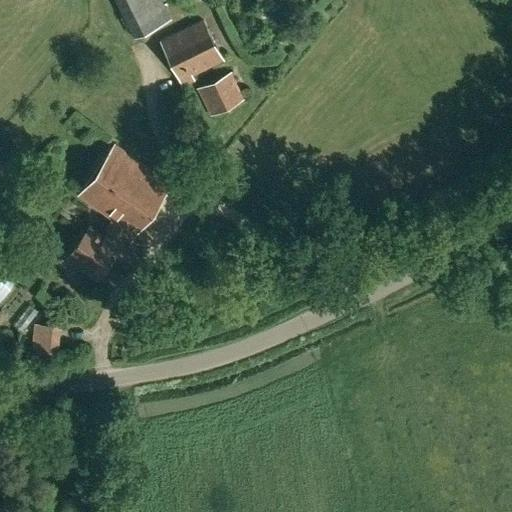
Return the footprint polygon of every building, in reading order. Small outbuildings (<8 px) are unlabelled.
[(161,0),(115,0),(133,36),(171,18),(161,0)] [(225,60),(211,33),(204,19),(161,40),(183,86),(196,80),(194,75),(225,60)] [(197,88),(211,116),(245,99),(232,71),(197,88)] [(78,195),(112,218),(137,235),(173,182),(115,142),(78,195)] [(132,243),(137,235),(112,218),(102,231),(90,222),(65,258),(97,282),(113,261),(127,271),(142,250),(132,243)] [(33,361),(58,362),(62,325),(35,322),(33,361)]
